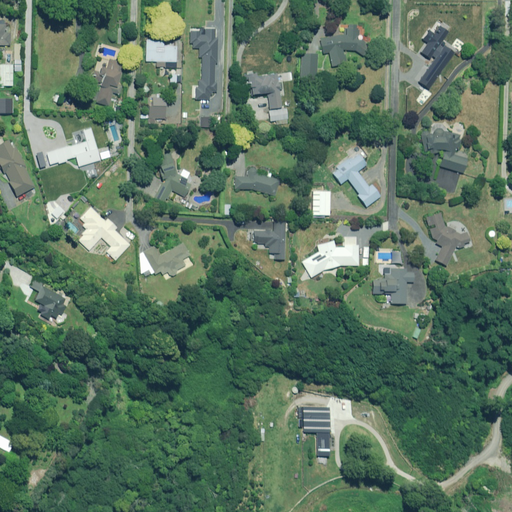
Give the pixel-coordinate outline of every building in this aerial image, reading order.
[(0,44),(10,45),(10,32),(6,32),(7,25),(0,24),(0,44)] [(365,57),(372,45),(359,37),(360,25),(347,24),(346,34),(321,38),(323,53),(329,52),(331,65),(345,62),(344,51),(352,49),(365,57)] [(216,29),(207,29),(207,32),(191,31),(190,43),(193,44),(193,48),(199,48),(199,57),(202,58),(202,80),(199,79),(198,86),(196,86),(195,99),(212,100),(212,91),(217,91),(219,38),(216,38),(216,29)] [(176,68),(176,62),(177,47),(164,46),(164,40),(147,39),(146,61),(165,62),(165,68),(176,68)] [(283,52),(275,51),(274,60),(283,60),(283,52)] [(303,53),(302,53),(300,78),(317,79),(318,54),(303,53)] [(124,62),(110,59),(107,68),(101,67),(100,71),(95,70),(92,81),(101,83),(96,103),(110,106),(113,93),(120,94),(123,86),(119,85),(124,62)] [(13,65),(0,64),(0,80),(0,85),(12,86),(13,65)] [(269,110),(284,109),(280,74),(258,77),(257,73),(247,74),(248,87),(251,87),(251,95),(268,93),(269,110)] [(166,98),(153,98),(153,105),(149,105),(149,123),(181,124),(181,114),(179,114),(179,102),(166,102),(166,98)] [(284,109),(269,110),(270,121),(276,121),(276,124),(288,123),(287,108),(284,109)] [(211,117),(201,116),(200,126),(211,127),(211,117)] [(427,132),(426,132),(425,132),(424,132),(423,132),(422,133),(421,133),(421,134),(420,135),(420,136),(420,137),(420,138),(421,139),(421,140),(422,140),(422,141),(423,141),(424,141),(426,142),(424,148),(429,149),(443,154),(439,166),(463,173),(468,159),(454,154),(456,149),(458,150),(463,136),(436,127),(434,134),(427,132)] [(76,165),(78,164),(79,167),(87,164),(87,162),(100,158),(91,128),(83,130),(86,141),(56,151),(59,162),(74,158),(76,165)] [(34,187),(24,166),(25,165),(16,147),(13,148),(9,140),(0,144),(0,166),(3,174),(6,173),(9,181),(8,181),(16,196),(33,188),(34,187)] [(42,157),(38,143),(30,145),(34,160),(42,157)] [(177,173),(171,152),(163,154),(165,159),(156,162),(162,182),(153,198),(164,204),(172,190),(185,197),(192,184),(187,182),(188,180),(177,173)] [(368,164),(360,154),(352,159),(350,157),(337,167),(338,170),(333,174),(341,184),(348,179),(359,194),(357,195),(366,207),(380,196),(372,185),(369,187),(358,171),(368,164)] [(253,190),(275,196),(279,180),(270,178),(272,174),(268,173),(257,170),(250,168),(247,176),(235,176),(235,190),(253,190)] [(330,192),(313,191),(312,215),(329,215),(330,192)] [(106,221),(91,207),(80,218),(85,223),(83,226),(86,229),(82,234),(83,235),(78,240),(89,250),(101,237),(111,246),(106,251),(115,260),(130,245),(115,230),(117,228),(107,219),(106,221)] [(468,232),(460,234),(445,226),(441,212),(426,217),(434,244),(442,246),(435,260),(446,265),(457,248),(465,246),(464,243),(470,241),(468,232)] [(286,221),(274,220),(273,230),(265,230),(265,231),(254,231),(253,243),(265,244),(265,247),(269,247),(269,253),(274,253),(274,259),(284,260),(286,221)] [(335,247),(334,241),(317,245),(319,252),(302,261),(310,277),(325,269),(326,271),(339,264),(339,265),(359,265),(359,245),(345,245),(345,247),(335,247)] [(167,272),(168,275),(176,271),(175,270),(185,265),(182,259),(189,255),(183,243),(160,256),(155,246),(140,254),(141,274),(148,270),(150,275),(156,272),(156,273),(160,271),(161,275),(167,272)] [(407,272),(407,269),(391,268),(391,275),(385,274),(385,279),(379,278),(379,281),(373,280),(372,294),(386,294),(386,303),(406,304),(407,282),(414,282),(414,273),(407,272)] [(47,284),(35,277),(31,286),(40,291),(36,300),(45,306),(42,311),(59,320),(67,305),(65,304),(68,299),(46,286),(47,284)] [(330,432),(318,432),(317,455),(329,456),(330,432)]
